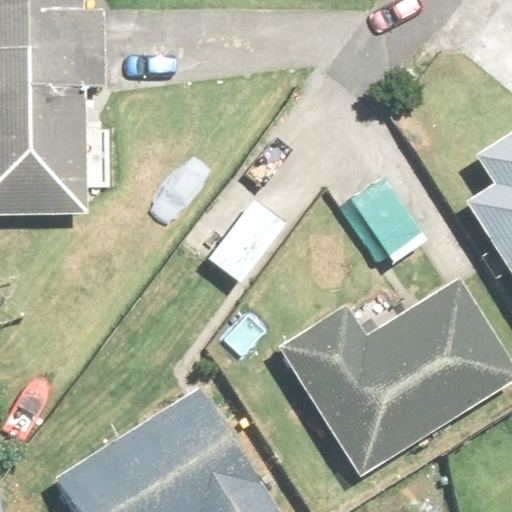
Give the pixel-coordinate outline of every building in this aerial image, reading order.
[(107,132),(76,132),(75,91),(100,91),(99,4),(75,4),(74,0),(0,0),(0,204),(76,204),(76,192),(108,191),(107,132)] [(511,37),(498,24),(471,53),(511,90),(511,37)] [(511,136),(474,160),(493,190),(466,208),(511,280),(511,136)] [(373,164),(339,186),(389,260),(423,238),(373,164)] [(234,291),(285,235),(250,203),(199,259),(234,291)] [(348,310),(276,350),(348,481),(511,390),(511,382),(458,284),(363,336),(348,310)] [(280,511),(195,385),(50,483),(69,511),(280,511)]
